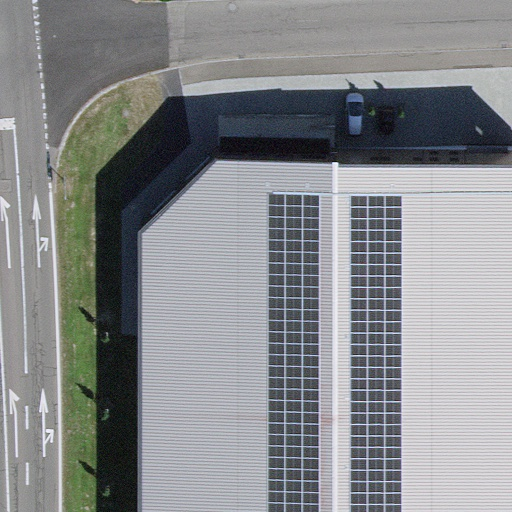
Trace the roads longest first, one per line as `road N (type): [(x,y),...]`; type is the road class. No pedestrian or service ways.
road 1 (residential): [(511,14),(289,34),(0,42)]
road 2 (primary): [(10,511),(0,241)]
